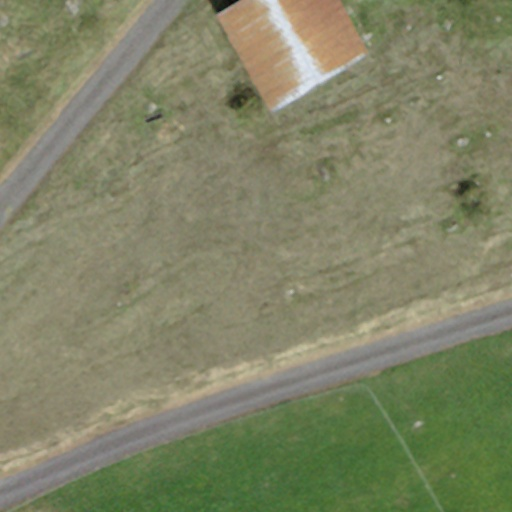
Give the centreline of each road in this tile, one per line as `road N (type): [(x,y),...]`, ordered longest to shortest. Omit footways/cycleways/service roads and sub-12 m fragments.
road 1 (residential): [(511,314),(132,439),(0,497)]
road 2 (residential): [(0,212),(172,0)]
